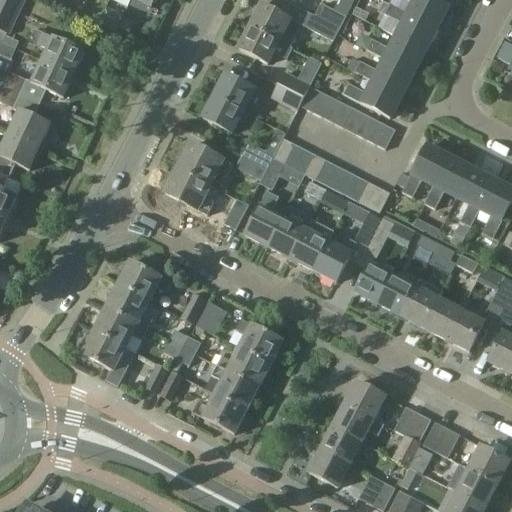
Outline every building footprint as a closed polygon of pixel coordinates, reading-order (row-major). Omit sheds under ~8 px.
[(26,0),(25,0),(7,0),(0,16),(0,33),(9,37),(26,0)] [(131,0),(131,1),(150,9),(154,0),(131,0)] [(404,0),(413,5),(408,16),(435,30),(447,7),(432,0),(404,0)] [(260,6),(249,29),(290,49),(294,40),(283,34),(289,22),(289,21),(260,6)] [(319,6),(313,18),(339,31),(345,19),(319,6)] [(389,6),(383,17),(402,27),(396,38),(423,53),(435,30),(408,16),(389,6)] [(105,10),(98,26),(116,34),(123,18),(105,10)] [(339,31),(313,18),(307,31),(332,44),(339,31)] [(290,49),(249,29),(238,50),(267,65),(272,54),(284,61),(290,49)] [(45,50),(39,63),(72,78),(83,55),(81,54),(86,45),(66,36),(62,45),(50,40),(44,38),(40,48),(45,50)] [(360,36),(355,47),(364,51),(366,52),(371,42),(371,41),(369,40),(360,36)] [(5,38),(1,45),(15,52),(19,44),(5,38)] [(396,38),(390,50),(371,41),(371,42),(366,52),(384,61),(412,75),(423,53),(396,38)] [(1,45),(0,46),(0,57),(10,62),(15,52),(1,45)] [(360,65),(355,75),(372,84),(400,98),(412,75),(384,61),(378,73),(378,74),(360,65)] [(39,63),(29,85),(0,71),(0,88),(39,106),(46,92),(62,100),(72,78),(39,63)] [(303,101),(310,88),(283,75),(277,87),(303,101)] [(225,76),(213,99),(242,113),(253,91),(225,76)] [(372,84),(367,95),(351,87),(345,98),(361,106),(388,121),(400,98),(372,84)] [(303,101),(277,87),(270,101),(296,115),(299,109),(303,101)] [(0,105),(16,113),(16,114),(6,136),(39,151),(43,143),(50,128),(33,120),(39,106),(0,88),(0,105)] [(310,88),(303,101),(299,109),(309,114),(319,94),(310,88)] [(319,94),(309,114),(320,119),(330,99),(319,94)] [(242,113),(213,99),(202,120),(231,135),(237,123),(244,126),(249,117),(242,113)] [(341,105),(330,99),(320,119),(330,125),(341,105)] [(351,111),(341,105),(330,125),(341,130),(351,111)] [(362,116),(351,111),(341,130),(352,136),(362,116)] [(362,116),(352,136),(362,141),(372,122),(362,116)] [(372,122),(362,141),(373,147),(383,128),(372,122)] [(393,133),(383,128),(373,147),(384,152),(393,133)] [(0,177),(8,181),(14,168),(28,174),(35,159),(39,151),(6,136),(1,146),(0,145),(0,177)] [(282,141),(281,143),(274,156),(273,159),(273,160),(283,166),(292,147),(282,141)] [(189,146),(176,171),(209,188),(215,175),(226,181),(233,169),(222,163),(189,146)] [(249,146),(242,159),(266,172),(267,172),(272,160),(273,160),(273,159),(264,154),(249,146)] [(303,152),(292,147),(283,166),(293,171),(303,152)] [(403,191),(403,192),(401,196),(411,201),(421,182),(433,188),(447,161),(424,149),(410,176),(411,176),(409,180),(407,183),(403,191)] [(313,158),(303,152),(293,171),(304,177),(313,158)] [(313,158),(304,177),(314,182),(324,163),(313,158)] [(242,159),(236,171),(260,184),(267,172),(266,172),(242,159)] [(260,184),(259,186),(272,193),(279,179),(285,167),(284,167),(283,166),(273,160),(272,160),(267,172),(260,184)] [(447,161),(433,188),(423,207),(434,213),(444,193),(456,200),(470,172),(447,161)] [(335,169),(324,163),(314,182),(326,188),(335,169)] [(335,169),(326,188),(336,193),(346,175),(335,169)] [(176,171),(163,195),(196,212),(208,218),(214,206),(202,200),(209,188),(176,171)] [(493,184),(470,172),(456,200),(468,206),(458,225),(468,231),(479,211),(493,184)] [(346,175),(336,193),(347,199),(356,180),(346,175)] [(401,176),(395,187),(403,191),(407,183),(409,180),(401,176)] [(0,221),(6,224),(10,215),(17,200),(3,194),(8,181),(0,177),(0,221)] [(367,185),(356,180),(347,199),(357,204),(367,185)] [(511,202),(511,194),(493,184),(479,211),(491,218),(481,237),(492,243),(501,223),(511,202)] [(320,203),(326,194),(308,185),(303,195),(320,203)] [(367,185),(357,204),(368,210),(377,191),(367,185)] [(388,196),(377,191),(368,210),(378,215),(388,196)] [(267,195),(245,237),(267,248),(282,221),(271,215),(278,201),(267,195)] [(235,233),(248,208),(236,202),(223,227),(235,233)] [(368,215),(354,242),(366,248),(380,222),(368,215)] [(282,221),(267,248),(290,260),(305,233),(282,221)] [(380,222),(366,248),(379,255),(393,228),(380,222)] [(310,223),(305,233),(290,260),(313,272),(327,245),(328,243),(333,234),(310,223)] [(454,237),(450,245),(459,250),(463,242),(454,237)] [(432,256),(437,247),(420,238),(415,248),(432,256)] [(328,243),(327,245),(313,272),(335,284),(347,262),(348,263),(352,256),(351,255),(356,246),(345,240),(340,249),(328,243)] [(454,255),(437,247),(432,256),(449,265),(454,255)] [(460,258),(455,268),(472,277),(477,267),(460,258)] [(171,286),(161,281),(128,265),(116,288),(148,305),(155,291),(165,296),(171,286)] [(368,266),(365,272),(353,294),(377,306),(392,279),(368,266)] [(414,290),(392,279),(377,306),(399,318),(414,290)] [(511,293),(511,284),(503,280),(484,316),(497,322),(511,293)] [(116,288),(104,311),(146,333),(151,323),(141,318),(148,305),(116,288)] [(437,303),(414,290),(399,318),(423,331),(437,303)] [(511,323),(511,293),(497,322),(509,329),(511,323)] [(203,303),(192,297),(180,321),(191,327),(203,303)] [(459,314),(437,303),(423,331),(444,342),(459,314)] [(195,328),(213,338),(225,315),(207,306),(195,328)] [(104,311),(92,335),(124,352),(131,338),(141,343),(146,333),(104,311)] [(459,314),(444,342),(468,354),(483,327),(459,314)] [(281,344),(249,328),(239,322),(234,332),(244,338),(237,352),(269,368),(281,344)] [(175,333),(169,344),(182,351),(188,339),(185,338),(175,333)] [(92,335),(80,358),(111,374),(105,385),(117,390),(128,369),(118,364),(124,352),(92,335)] [(510,376),(511,371),(511,341),(501,336),(486,363),(510,376)] [(188,339),(182,351),(195,357),(201,346),(188,339)] [(169,344),(163,355),(176,362),(182,351),(169,344)] [(182,351),(176,362),(189,369),(195,357),(182,351)] [(220,359),(215,369),(257,391),(269,368),(237,352),(230,364),(220,359)] [(155,396),(167,373),(155,368),(144,390),(155,396)] [(257,391),(215,369),(210,379),(220,384),(213,398),(245,414),(257,391)] [(177,379),(172,376),(159,399),(170,404),(182,381),(177,379)] [(355,385),(343,408),(371,423),(384,399),(355,385)] [(213,398),(206,410),(196,405),(191,415),(233,437),(245,414),(213,398)] [(382,429),(371,423),(343,408),(331,431),(360,446),(366,435),(377,440),(382,429)] [(405,411),(393,434),(405,440),(417,417),(405,411)] [(430,423),(417,417),(405,440),(418,447),(430,423)] [(434,455),(446,432),(434,426),(422,449),(434,455)] [(331,431),(319,454),(348,469),(360,446),(331,431)] [(458,438),(446,432),(434,455),(446,461),(458,438)] [(397,450),(392,461),(409,470),(414,458),(397,450)] [(480,450),(468,473),(496,488),(508,464),(480,450)] [(348,469),(319,454),(308,477),(337,491),(348,469)] [(467,474),(458,469),(447,492),(456,496),(484,510),(496,488),(468,473),(467,474)] [(370,508),(382,485),(370,479),(358,502),(370,508)] [(383,511),(394,492),(382,485),(370,508),(376,511),(383,511)] [(404,511),(411,501),(399,495),(389,511),(404,511)] [(456,496),(447,511),(482,511),(484,510),(456,496)] [(411,501),(404,511),(419,511),(422,507),(411,501)]
